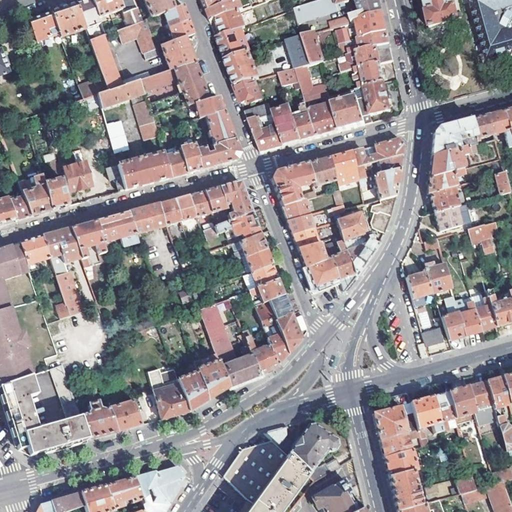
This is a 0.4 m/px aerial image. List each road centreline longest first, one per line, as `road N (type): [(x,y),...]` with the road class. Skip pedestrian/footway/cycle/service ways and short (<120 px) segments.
road 1 (residential): [(254,168),(0,238)]
road 2 (residential): [(318,341),(254,168)]
road 3 (residential): [(254,168),(187,0)]
road 4 (secondary): [(419,121),(402,227),(370,289)]
road 5 (secondary): [(180,447),(9,491)]
road 6 (secondary): [(318,341),(277,383),(180,447)]
road 7 (residential): [(419,121),(254,168)]
road 8 (tertiary): [(352,389),(383,511)]
road 9 (secondary): [(398,0),(419,121)]
